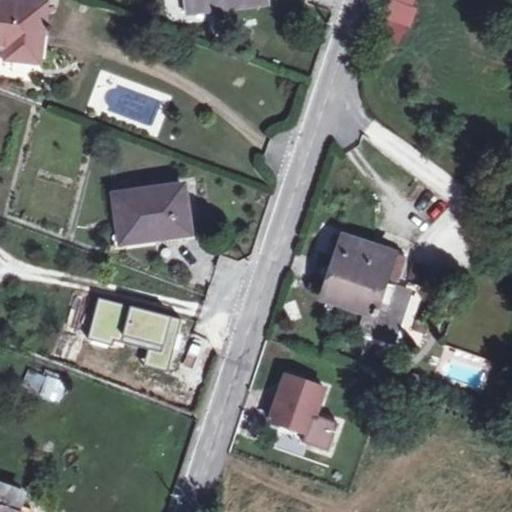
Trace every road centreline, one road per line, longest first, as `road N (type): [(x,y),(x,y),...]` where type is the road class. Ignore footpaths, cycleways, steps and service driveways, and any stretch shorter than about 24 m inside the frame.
road 1 (unclassified): [(359,0),(194,511)]
road 2 (track): [(145,64),(210,101),(266,148),(310,162)]
road 3 (track): [(403,220),(324,114)]
